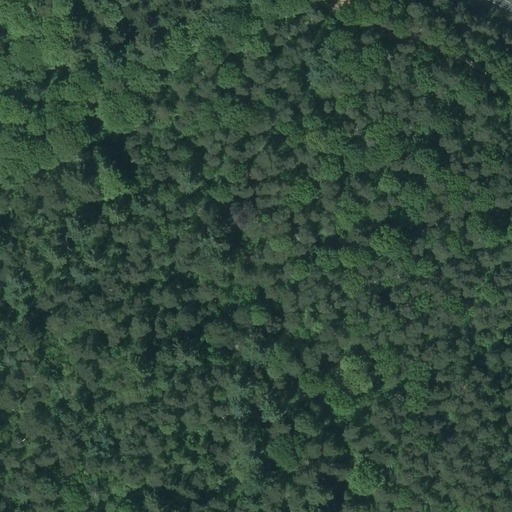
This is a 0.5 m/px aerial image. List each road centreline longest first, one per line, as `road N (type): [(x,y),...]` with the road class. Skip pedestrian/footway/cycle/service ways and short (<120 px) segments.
road 1 (track): [(248,264),(378,511)]
road 2 (track): [(511,201),(293,258),(244,255)]
road 3 (track): [(219,0),(0,90)]
road 4 (track): [(511,86),(432,44),(307,0)]
road 5 (track): [(230,226),(140,42),(130,36)]
